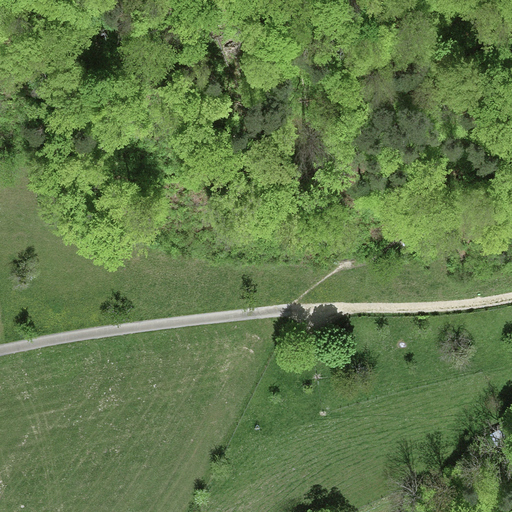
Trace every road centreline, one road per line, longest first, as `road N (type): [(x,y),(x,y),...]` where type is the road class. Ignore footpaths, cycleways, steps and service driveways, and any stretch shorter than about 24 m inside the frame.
road 1 (unclassified): [(0,351),(306,308)]
road 2 (track): [(306,308),(446,308),(511,297)]
